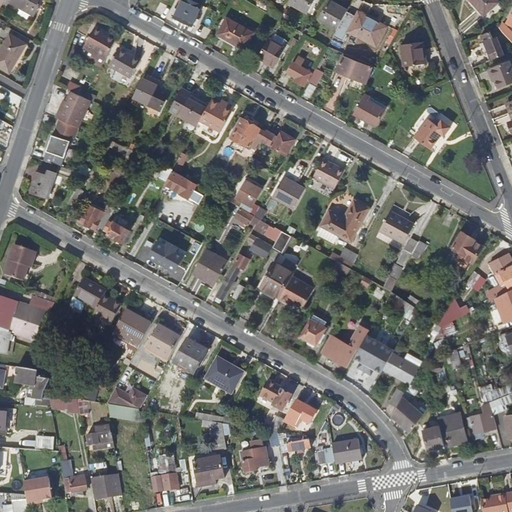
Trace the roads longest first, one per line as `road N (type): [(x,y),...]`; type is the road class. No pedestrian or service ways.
road 1 (residential): [(399,479),(392,445),(337,389),(0,201)]
road 2 (residential): [(96,0),(511,228)]
road 3 (residential): [(432,0),(511,202)]
road 4 (residential): [(66,0),(0,201)]
road 5 (residential): [(207,511),(399,479)]
